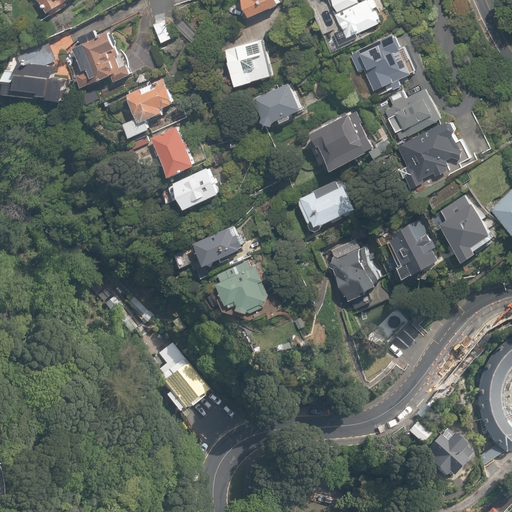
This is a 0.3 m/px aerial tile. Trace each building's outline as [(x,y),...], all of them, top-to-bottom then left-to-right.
[(36,0),(50,20),(79,0),(36,0)] [(243,3),(252,23),(282,10),(277,0),(249,0),(249,1),(243,3)] [(356,38),(385,24),(372,0),(364,0),(362,2),(360,0),(327,0),(343,33),(333,37),(339,50),(358,41),(356,38)] [(165,18),(156,22),(164,40),(173,36),(165,18)] [(97,32),(80,40),(83,45),(74,49),(78,58),(67,62),(75,81),(78,80),(83,93),(113,80),(116,87),(134,79),(113,32),(99,38),(97,32)] [(366,70),(375,94),(409,80),(413,89),(430,82),(409,32),(351,56),(358,73),(366,70)] [(270,41),(227,51),(236,90),(279,80),(270,41)] [(53,64),(48,42),(19,55),(19,58),(10,58),(8,85),(12,85),(11,102),(66,105),(68,79),(56,79),(57,64),(53,64)] [(150,124),(166,118),(163,111),(178,105),(168,79),(129,95),(139,120),(125,126),(132,142),(153,133),(150,124)] [(292,82),(254,101),(269,131),(307,113),(292,82)] [(409,87),(389,96),(393,105),(386,109),(401,141),(410,137),(411,139),(448,122),(431,86),(412,95),(409,87)] [(324,147),(337,178),(373,151),(356,111),(310,130),(318,150),(324,147)] [(400,168),(411,191),(426,184),(424,181),(435,175),(437,179),(452,172),(449,165),(459,160),(462,167),(471,163),(451,121),(397,148),(406,165),(400,168)] [(181,128),(152,141),(170,181),(199,168),(181,128)] [(213,169),(176,185),(189,214),(226,197),(213,169)] [(299,200),(312,227),(316,225),(319,232),(353,216),(350,210),(356,207),(347,187),(343,188),(341,185),(332,189),(330,185),(299,200)] [(511,189),(489,211),(511,236),(511,189)] [(503,235),(473,192),(443,213),(473,256),(503,235)] [(432,271),(441,258),(424,222),(385,241),(406,284),(432,271)] [(197,246),(207,269),(248,252),(238,229),(197,246)] [(366,250),(332,267),(353,307),(387,290),(366,250)] [(178,258),(183,270),(198,262),(192,251),(178,258)] [(249,264),(220,275),(224,284),(216,288),(226,312),(234,308),(238,318),(274,304),(258,265),(250,269),(249,264)] [(511,417),(509,413),(511,412),(511,411),(511,409),(510,407),(509,407),(506,408),(505,404),(504,397),(505,392),(507,385),(509,379),(511,374),(511,338),(509,340),(496,350),(488,359),(481,372),(477,388),(476,405),(479,419),(480,423),(480,430),(482,435),(484,433),(490,441),(495,446),(480,456),(482,466),(502,454),(504,455),(505,453),(508,454),(511,453),(511,452),(511,417)] [(186,409),(187,411),(193,407),(195,408),(208,398),(207,396),(213,391),(174,344),(160,355),(168,365),(161,371),(165,376),(161,379),(173,394),(169,397),(181,413),(186,409)] [(429,410),(424,405),(415,415),(421,419),(429,410)] [(429,435),(416,422),(407,431),(420,445),(429,435)] [(450,478),(472,453),(461,444),(462,442),(457,437),(455,438),(446,429),(441,435),(440,434),(423,453),(430,460),(420,471),(436,486),(446,475),(450,478)]
